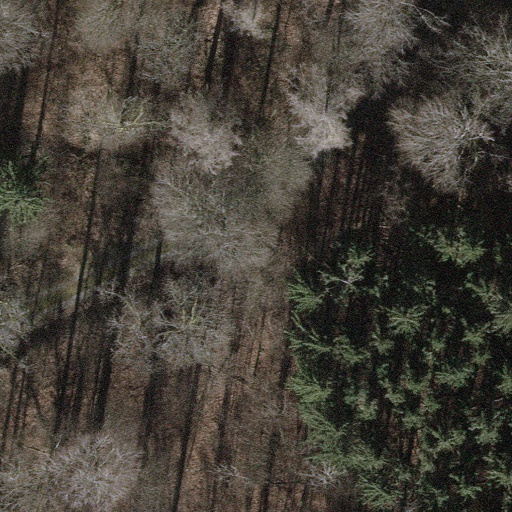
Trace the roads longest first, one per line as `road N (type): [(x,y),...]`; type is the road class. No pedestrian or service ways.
road 1 (track): [(0,323),(243,206),(384,78),(450,0)]
road 2 (track): [(243,206),(511,102)]
